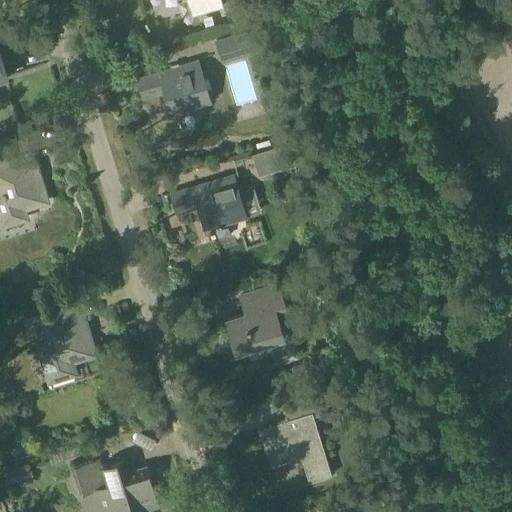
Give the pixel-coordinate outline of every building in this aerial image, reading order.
[(189,0),(193,14),(222,6),(220,0),(189,0)] [(251,30),(231,36),(237,56),(258,50),(251,30)] [(196,60),(136,78),(142,99),(163,92),(169,113),(209,101),(196,60)] [(287,144),(250,155),(255,177),(293,165),(287,144)] [(0,161),(0,224),(25,217),(22,208),(46,200),(31,152),(0,161)] [(232,175),(170,194),(176,214),(198,208),(204,229),(245,216),(232,175)] [(226,319),(236,353),(283,338),(274,311),(285,308),(278,283),(255,290),(255,289),(239,294),(245,313),(226,319)] [(29,319),(48,381),(74,373),(70,361),(94,353),(79,304),(29,319)] [(259,428),(270,466),(300,457),(307,481),(330,474),(313,416),(329,411),(324,394),(284,406),(288,419),(259,428)] [(93,458),(71,465),(79,493),(82,492),(88,511),(138,511),(139,511),(158,506),(147,469),(128,474),(123,458),(101,464),(101,466),(96,468),(93,458)] [(2,472),(4,484),(32,477),(29,465),(2,472)]
